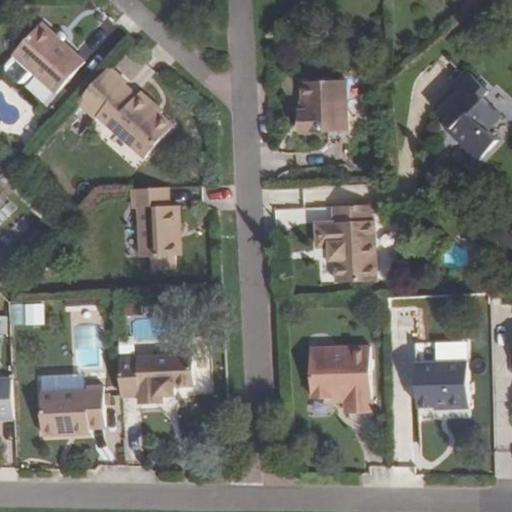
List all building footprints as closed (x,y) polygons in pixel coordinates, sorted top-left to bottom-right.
[(14,55),(57,94),(86,63),(43,23),(14,55)] [(125,85),(107,68),(80,99),(98,115),(125,85)] [(488,90),(466,69),(452,83),(455,86),(433,110),(459,134),(456,137),(480,159),(499,139),(489,130),(503,115),(482,96),(488,90)] [(306,133),(349,131),(347,80),(303,82),(305,109),(306,133)] [(141,92),(138,96),(125,85),(98,115),(145,159),(174,126),(153,107),(155,104),(141,92)] [(153,107),(161,114),(164,112),(155,104),(153,107)] [(180,206),(170,206),(169,188),(134,189),(135,210),(139,209),(142,258),(152,258),(153,269),(178,268),(178,256),(176,231),(181,230),(180,206)] [(339,281),(378,279),(375,204),(335,206),(335,221),(318,222),(319,246),(332,245),(332,259),(338,259),(339,281)] [(27,304),(28,325),(47,324),(46,303),(27,304)] [(417,394),(415,332),(396,333),(397,394),(417,394)] [(345,412),(372,412),(370,347),(311,348),(312,398),(332,397),(332,400),(345,399),(345,412)] [(122,358),(124,397),(141,396),(142,404),(165,403),(164,395),(177,394),(176,386),(196,385),(195,354),(122,358)] [(448,409),(471,408),(469,362),(418,363),(419,407),(448,406),(448,409)] [(14,380),(0,380),(0,420),(16,419),(14,380)] [(87,390),(42,393),(44,436),(92,433),(92,428),(107,428),(105,386),(87,387),(87,390)] [(140,462),(141,400),(126,399),(125,461),(140,462)]
